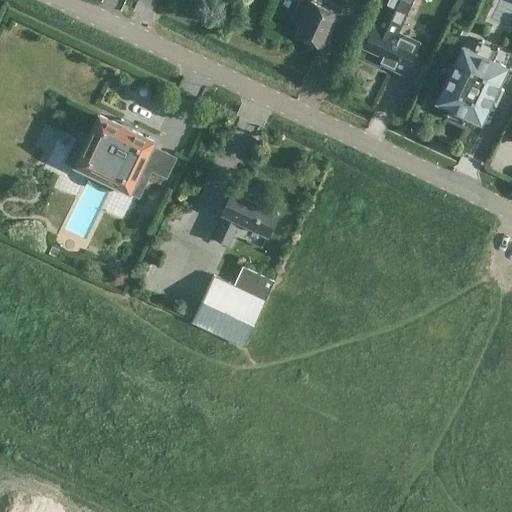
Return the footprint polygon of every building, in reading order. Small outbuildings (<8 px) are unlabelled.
[(418,42),(397,32),(411,0),(386,0),(380,15),(378,15),(359,56),(378,65),(379,61),(404,73),(418,42)] [(311,1),(295,35),(323,48),(339,14),(311,1)] [(502,65),(502,64),(493,60),(494,60),(477,51),(476,52),(467,48),(464,47),(461,52),(461,51),(459,55),(460,55),(457,61),(456,61),(455,64),(454,63),(445,83),(446,83),(445,86),(445,87),(442,93),(442,92),(440,96),(441,96),(438,101),(442,102),(442,103),(450,107),(450,108),(467,116),(468,115),(477,119),(480,120),(482,115),(483,116),(484,112),(487,106),(489,103),(490,104),(499,84),(498,84),(499,81),(502,74),(502,75),(504,72),(503,71),(505,66),(502,65)] [(182,153),(160,142),(160,141),(160,140),(160,139),(159,138),(159,137),(159,136),(158,135),(158,134),(157,133),(157,132),(156,131),(155,130),(154,129),(153,128),(152,127),(151,127),(150,126),(149,126),(148,125),(147,125),(146,125),(145,125),(144,125),(143,124),(142,124),(141,125),(140,125),(139,125),(138,125),(137,125),(136,126),(135,126),(134,127),(133,127),(132,128),(131,128),(110,118),(96,147),(105,151),(94,173),(148,199),(159,177),(168,182),(182,153)] [(225,213),(214,236),(228,243),(238,219),(269,234),(279,213),(232,191),(222,212),(225,213)] [(266,298),(275,279),(242,264),(233,283),(266,298)] [(111,270),(107,275),(109,282),(114,285),(120,284),(124,283),(127,277),(126,271),(120,268),(114,269),(111,270)] [(266,298),(233,283),(213,273),(191,320),(244,345),(266,298)]
